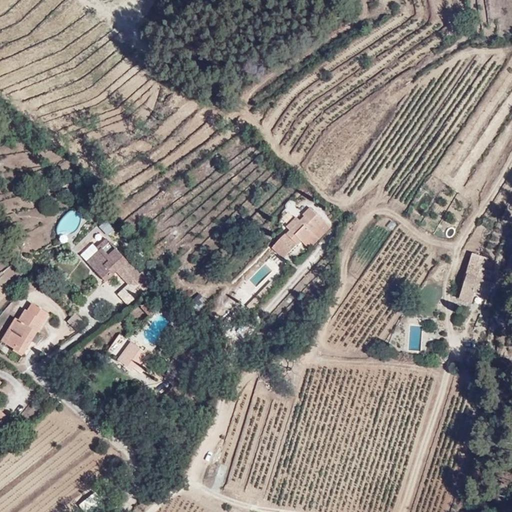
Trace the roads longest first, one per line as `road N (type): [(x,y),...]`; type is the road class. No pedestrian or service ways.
road 1 (unclassified): [(150,511),(208,453),(231,359),(327,242)]
road 2 (unclassified): [(127,511),(133,468),(116,439),(39,378)]
